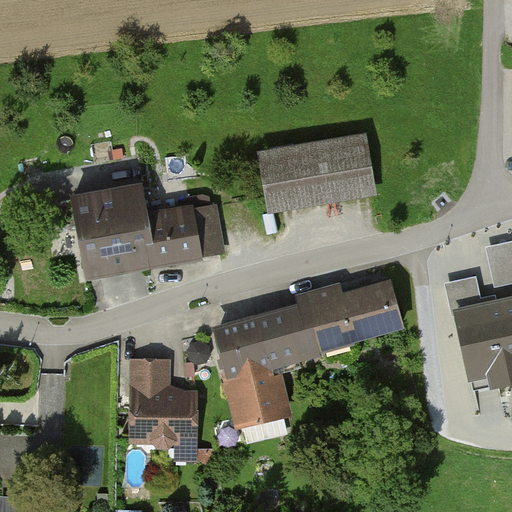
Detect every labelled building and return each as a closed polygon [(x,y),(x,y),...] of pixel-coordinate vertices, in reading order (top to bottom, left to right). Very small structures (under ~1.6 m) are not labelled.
[(257,154),(267,216),(376,198),(365,136),(257,154)] [(72,200),(88,282),(226,255),(216,203),(148,216),(142,187),(72,200)] [(294,414),(282,374),(407,337),(389,277),(341,291),(339,285),(253,310),(256,318),(213,331),(242,430),(294,414)] [(511,307),(457,319),(471,389),(511,380),(511,307)] [(170,363),(131,363),(131,447),(175,447),(175,463),(196,463),(196,393),(170,393),(170,363)] [(0,511),(48,511),(48,498),(0,498),(0,511)]
